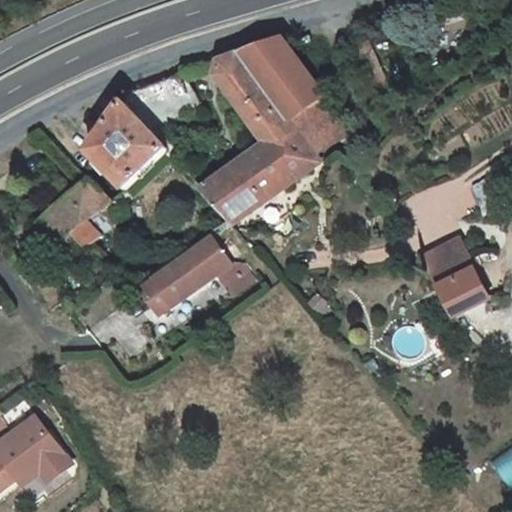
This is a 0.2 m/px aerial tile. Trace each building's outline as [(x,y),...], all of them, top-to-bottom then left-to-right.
[(291,121),(322,101),(327,97),(285,42),(282,43),(222,63),(219,77),(239,105),(251,122),(268,144),(273,152),(300,134),(291,121)] [(373,46),(355,52),(376,98),(393,90),(373,46)] [(180,77),(132,95),(126,104),(157,136),(169,130),(200,113),(199,111),(200,109),(200,106),(203,104),(197,93),(191,96),(180,77)] [(317,156),(348,136),(322,101),(291,121),(300,134),(317,156)] [(170,151),(157,136),(126,104),(91,155),(102,165),(110,173),(127,192),(170,151)] [(246,126),(251,122),(239,105),(233,108),(246,126)] [(169,130),(157,136),(170,151),(176,158),(182,153),(168,136),(169,130)] [(229,223),(233,227),(245,219),(323,163),(317,156),(300,134),(273,152),(268,144),(238,166),(233,169),(205,189),(201,192),(223,216),(229,223)] [(193,167),(182,153),(176,158),(189,171),(193,167)] [(205,189),(233,169),(229,163),(225,158),(196,178),(205,189)] [(238,166),(234,160),(229,163),(233,169),(238,166)] [(106,177),(110,173),(102,165),(99,167),(106,177)] [(56,211),(38,230),(65,268),(87,251),(74,237),(92,223),(111,209),(114,207),(90,183),(56,211)] [(92,223),(105,237),(124,223),(111,209),(92,223)] [(96,245),(105,237),(92,223),(74,237),(87,251),(96,245)] [(214,241),(156,281),(143,290),(160,316),(173,306),(219,276),(234,298),(247,289),(232,267),(214,241)] [(478,272),(462,241),(426,259),(442,289),(478,272)] [(478,272),(442,289),(455,316),(491,298),(478,272)] [(0,441),(4,448),(5,444),(16,435),(12,429),(0,413),(0,441)] [(0,496),(7,491),(24,478),(12,465),(39,444),(49,456),(59,448),(62,445),(48,428),(39,417),(25,428),(16,435),(5,444),(4,448),(7,452),(2,456),(0,456),(0,496)] [(79,443),(62,417),(48,428),(62,445),(59,448),(65,454),(79,443)] [(20,423),(12,429),(16,435),(25,428),(20,423)] [(39,444),(12,465),(24,478),(30,474),(34,478),(52,460),(49,456),(39,444)] [(511,447),(491,462),(511,491),(511,447)] [(7,491),(0,496),(0,505),(12,496),(7,491)]
